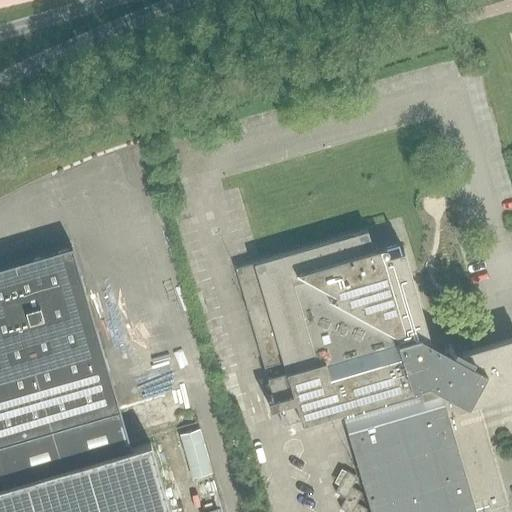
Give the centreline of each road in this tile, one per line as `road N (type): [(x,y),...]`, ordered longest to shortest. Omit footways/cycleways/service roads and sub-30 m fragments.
road 1 (unknown): [(511,265),(502,268),(458,119),(434,100),(201,166),(194,216),(282,511)]
road 2 (secondary): [(0,81),(185,0)]
